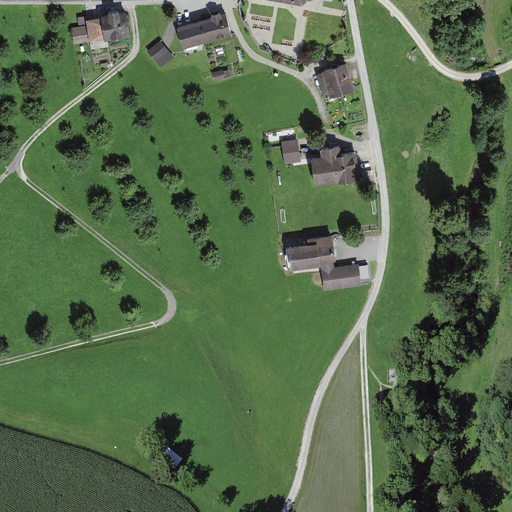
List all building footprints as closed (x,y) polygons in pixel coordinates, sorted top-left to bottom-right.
[(85,26),(76,28),(77,36),(86,35),(86,39),(107,36),(107,38),(116,37),(116,35),(125,34),(122,12),(114,13),(113,10),(102,11),(103,15),(97,16),(97,17),(84,19),(85,26)] [(222,13),(174,26),(180,47),(228,34),(222,13)] [(173,56),(161,41),(147,51),(160,67),(173,56)] [(344,64),(318,71),(325,95),(351,88),(344,64)] [(228,68),(214,72),(216,80),(230,76),(228,68)] [(298,141),(282,143),(285,162),(301,160),(298,141)] [(317,157),(311,158),(313,184),(356,180),(353,152),(337,154),(336,147),(317,149),(317,157)] [(304,246),(286,248),(289,269),(320,264),(323,290),(361,285),(358,266),(332,269),(327,237),(303,240),(304,246)] [(175,471),(184,461),(169,449),(161,459),(175,471)]
